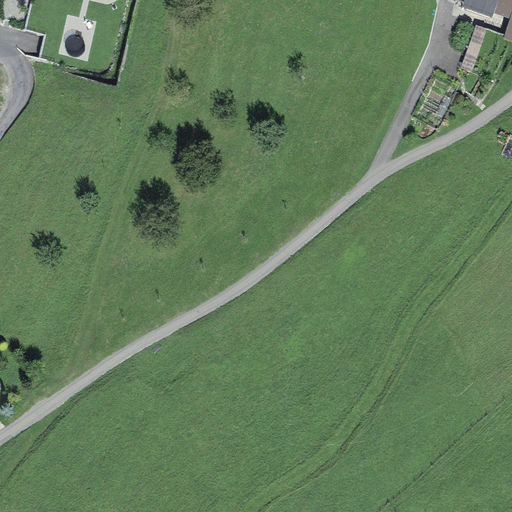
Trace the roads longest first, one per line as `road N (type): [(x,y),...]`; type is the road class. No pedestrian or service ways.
road 1 (unclassified): [(511,96),(382,172),(259,273),(0,437)]
road 2 (track): [(511,194),(406,332),(359,415),(330,450),(252,511)]
